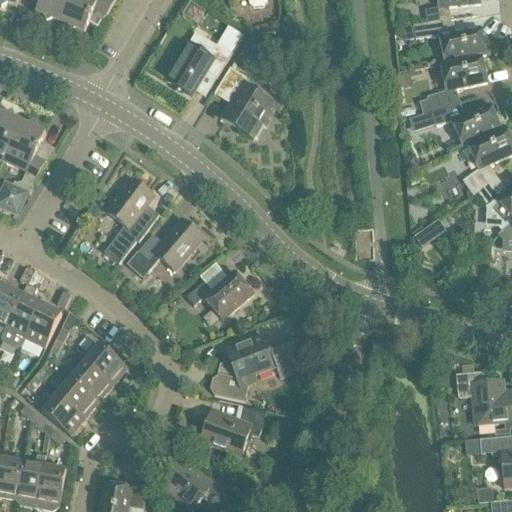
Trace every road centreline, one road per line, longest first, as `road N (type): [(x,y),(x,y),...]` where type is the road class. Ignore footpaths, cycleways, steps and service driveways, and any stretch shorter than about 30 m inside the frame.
road 1 (tertiary): [(511,351),(366,305),(308,276),(228,185),(101,102)]
road 2 (residential): [(24,253),(105,290),(158,352),(157,401),(98,442),(75,511)]
road 3 (residential): [(24,253),(101,102)]
